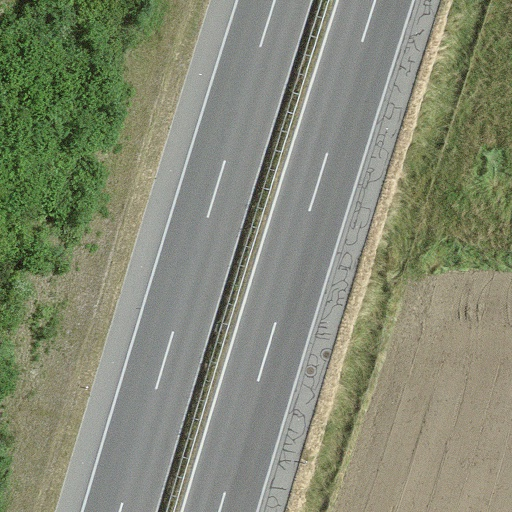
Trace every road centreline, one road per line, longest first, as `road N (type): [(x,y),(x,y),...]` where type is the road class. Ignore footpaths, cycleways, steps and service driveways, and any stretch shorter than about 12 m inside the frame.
road 1 (motorway): [(218,511),(372,0)]
road 2 (motorway): [(272,0),(119,511)]
